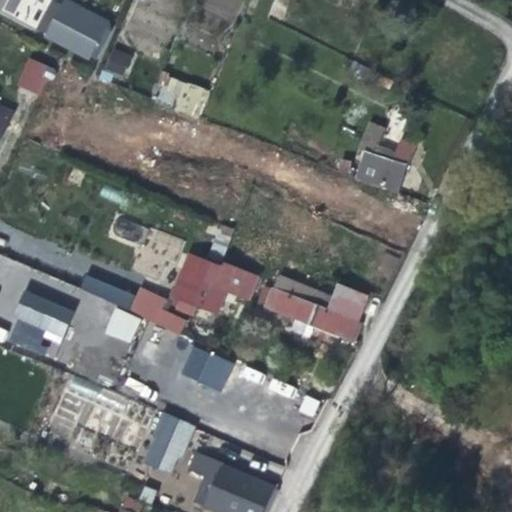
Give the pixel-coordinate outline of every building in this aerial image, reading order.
[(199,0),(196,8),(233,22),(241,0),(199,0)] [(266,16),(273,0),(269,0),(261,17),(276,23),(277,21),(266,16)] [(285,0),(273,0),(266,16),(277,21),(285,0)] [(47,43),(90,65),(110,26),(67,4),(47,43)] [(413,60),(429,69),(446,36),(450,28),(433,19),(413,60)] [(454,41),(446,36),(429,69),(428,71),(465,89),(481,58),(490,62),(498,49),(460,29),(454,41)] [(127,57),(113,51),(106,68),(120,73),(127,57)] [(15,90),(31,96),(44,64),(29,58),(15,90)] [(166,76),(157,105),(199,117),(208,88),(166,76)] [(0,149),(15,113),(0,107),(0,149)] [(375,182),(389,139),(377,135),(372,147),(367,145),(355,175),(375,182)] [(342,171),(355,175),(367,145),(360,143),(357,152),(349,150),(342,171)] [(215,314),(228,282),(244,288),(248,278),(232,271),(231,274),(193,259),(182,285),(176,298),(215,314)] [(367,300),(338,288),(327,313),(274,291),(267,307),(296,319),(291,330),(304,335),(309,324),(325,331),(355,342),(361,326),(358,325),(367,300)] [(38,352),(44,337),(60,343),(74,310),(27,290),(7,339),(38,352)] [(166,302),(143,292),(132,315),(144,319),(181,336),(186,323),(163,313),(166,302)] [(181,375),(221,390),(233,362),(192,346),(181,375)] [(299,412),(314,416),(319,400),(303,395),(299,412)] [(171,419),(163,440),(188,450),(197,429),(171,419)] [(205,507),(217,511),(262,511),(273,489),(221,467),(205,507)]
